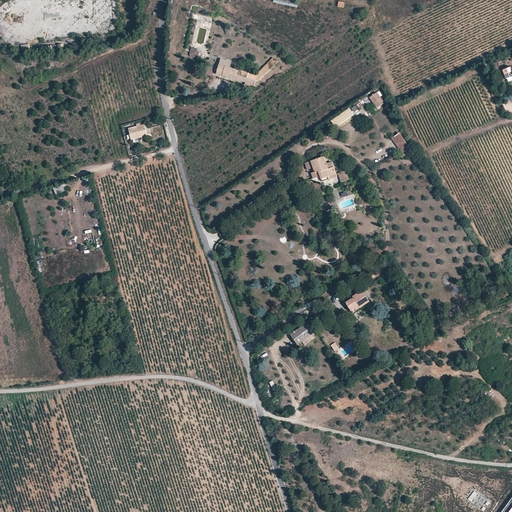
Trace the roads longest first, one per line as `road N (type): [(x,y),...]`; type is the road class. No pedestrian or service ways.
road 1 (unclassified): [(260,411),(163,98),(163,0)]
road 2 (track): [(260,411),(176,375),(0,390)]
road 3 (unclassified): [(260,411),(427,455),(511,464)]
road 4 (unknown): [(208,251),(313,181),(338,193),(345,209)]
road 5 (unknown): [(245,364),(358,292)]
